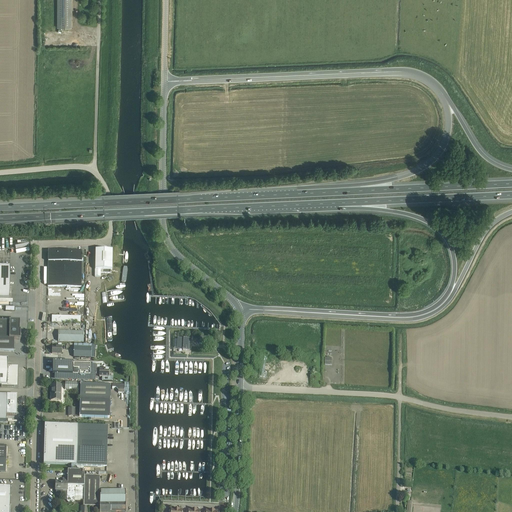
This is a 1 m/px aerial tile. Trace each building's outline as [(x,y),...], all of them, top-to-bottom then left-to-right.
[(57,0),(57,28),(64,28),(69,28),(69,0),(57,0)] [(103,272),(109,272),(109,270),(112,270),(112,250),(95,250),(95,255),(95,264),(95,269),(95,276),(100,276),(100,270),(103,270),(103,272)] [(85,281),(81,281),(82,252),(64,251),(48,251),(48,287),(81,287),(81,284),(85,285),(85,281)] [(0,298),(9,299),(10,285),(9,285),(9,268),(10,268),(10,266),(9,266),(9,267),(0,267),(0,298)] [(75,299),(84,300),(85,290),(79,290),(79,295),(75,295),(75,299)] [(75,303),(75,310),(84,310),(84,302),(77,302),(77,303),(75,303)] [(0,351),(14,352),(14,340),(20,340),(20,335),(20,331),(19,331),(20,322),(9,321),(9,322),(8,322),(0,321),(0,351)] [(84,332),(63,332),(58,331),(58,342),(83,342),(84,332)] [(183,338),(183,339),(180,339),(179,339),(178,340),(178,348),(179,349),(183,349),(183,350),(189,350),(190,338),(183,338)] [(94,348),(91,348),(74,347),(73,357),(91,358),(94,358),(94,348)] [(16,375),(17,375),(18,368),(7,367),(8,360),(0,359),(0,386),(1,386),(1,387),(17,388),(17,377),(16,377),(16,375)] [(95,365),(91,365),(91,363),(73,363),(72,375),(95,375),(95,365)] [(96,369),(95,374),(99,374),(99,377),(108,377),(109,369),(99,369),(96,369)] [(75,417),(104,418),(109,418),(110,385),(105,385),(80,384),(79,408),(75,408),(69,408),(69,416),(75,416),(75,417)] [(61,400),(61,390),(61,385),(51,385),(51,389),(52,389),(52,392),(51,392),(51,400),(56,400),(61,400)] [(124,385),(112,385),(112,389),(116,389),(118,391),(118,393),(124,393),(124,388),(124,385)] [(17,396),(7,395),(7,397),(0,396),(0,422),(6,423),(6,416),(16,416),(17,396)] [(43,465),(107,467),(108,426),(44,424),(43,465)] [(75,489),(84,489),(84,480),(84,475),(71,474),(71,479),(63,479),(63,483),(55,483),(55,491),(67,491),(67,497),(65,499),(69,503),(71,501),(73,503),(75,501),(75,489)] [(84,481),(84,489),(84,506),(89,506),(100,507),(100,510),(100,511),(125,511),(125,505),(125,491),(101,491),(101,497),(99,497),(100,476),(84,476),(84,481)] [(10,488),(0,487),(0,511),(10,511),(10,509),(10,488)]
